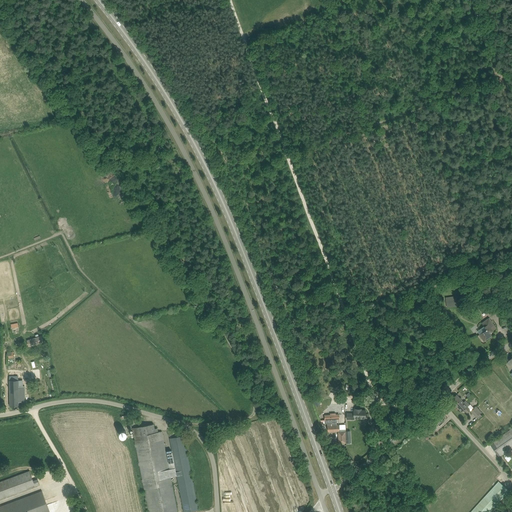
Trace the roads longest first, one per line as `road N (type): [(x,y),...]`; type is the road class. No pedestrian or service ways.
road 1 (unclassified): [(319,494),(201,187),(152,96),(81,0)]
road 2 (primary): [(332,489),(213,181),(163,90),(98,0)]
road 3 (track): [(235,422),(254,407),(248,372),(161,225),(0,11)]
road 4 (track): [(230,0),(374,397),(425,410)]
road 5 (unclassified): [(195,427),(100,402),(0,415)]
road 6 (unclassified): [(438,399),(332,489)]
